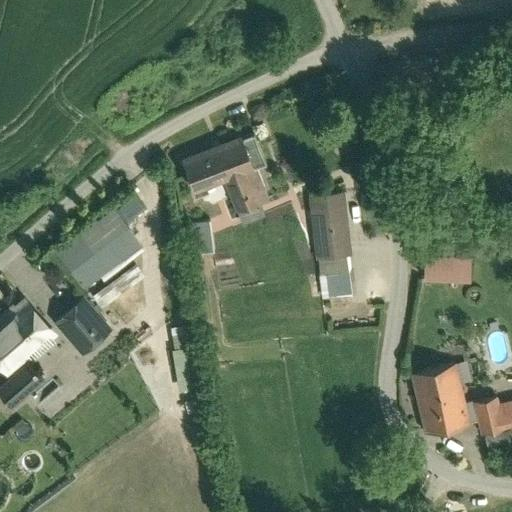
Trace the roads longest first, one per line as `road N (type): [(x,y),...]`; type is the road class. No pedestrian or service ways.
road 1 (residential): [(511,489),(450,475),(400,438),(390,417),(402,194),(344,49)]
road 2 (residential): [(344,49),(145,143),(0,267)]
